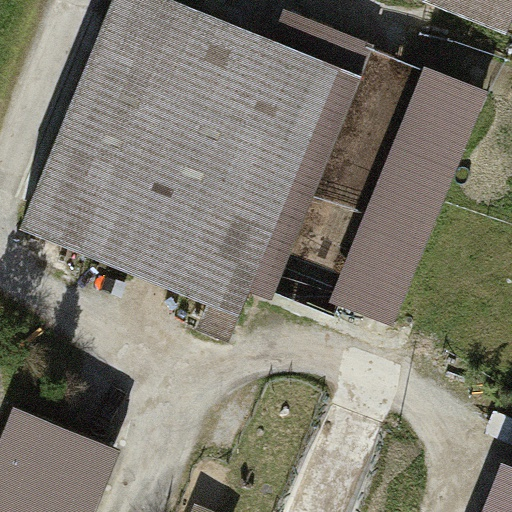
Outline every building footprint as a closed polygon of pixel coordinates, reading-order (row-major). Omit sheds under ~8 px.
[(268,289),(368,45),(285,11),(274,39),(179,0),(113,0),(22,224),(211,301),(199,331),(227,342),(252,282),(268,289)] [(505,31),(511,13),(511,0),(428,0),(442,6),(434,26),(457,36),(466,15),(505,31)] [(485,93),(431,71),(338,299),(392,321),(485,93)] [(0,511),(80,511),(108,443),(19,407),(0,453),(0,511)] [(511,511),(511,479),(497,511),(511,511)]
